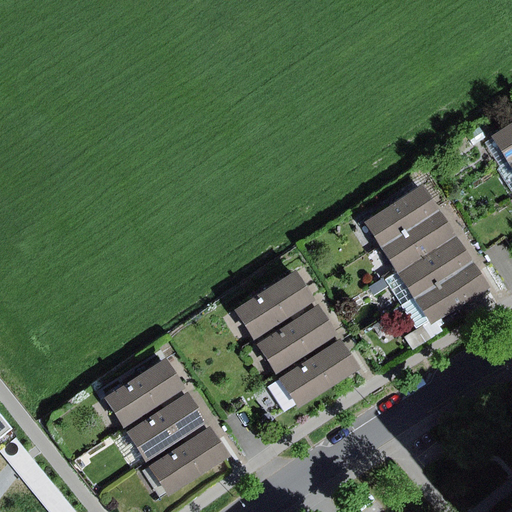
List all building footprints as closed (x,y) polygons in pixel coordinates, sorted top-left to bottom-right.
[(511,126),(493,139),(509,164),(511,161),(511,126)] [(501,168),(509,164),(493,139),(485,144),(501,168)] [(511,168),(509,164),(501,168),(499,170),(511,190),(511,168)] [(424,185),(366,222),(383,248),(440,211),(424,185)] [(440,211),(383,248),(399,272),(456,235),(440,211)] [(456,235),(399,272),(416,298),(473,262),(456,235)] [(483,277),(473,262),(416,298),(430,321),(433,325),(491,288),(483,277)] [(298,272),(238,311),(257,340),(317,301),(298,272)] [(416,298),(399,272),(385,280),(402,307),(416,298)] [(430,321),(416,298),(402,307),(417,329),(430,321)] [(321,307),(260,345),(279,375),(340,336),(321,307)] [(344,339),(282,378),(298,404),(301,409),(363,370),(344,339)] [(167,358),(106,398),(127,429),(187,390),(167,358)] [(298,404),(282,378),(269,386),(285,413),(298,404)] [(190,394),(129,432),(130,434),(145,457),(148,461),(209,423),(190,394)] [(0,411),(0,443),(16,431),(0,411)] [(212,427),(151,466),(152,467),(168,492),(170,496),(232,457),(221,440),(212,427)] [(145,457),(130,434),(117,441),(132,465),(145,457)] [(74,511),(17,441),(1,454),(48,511),(74,511)] [(168,492),(152,467),(144,472),(160,497),(168,492)]
